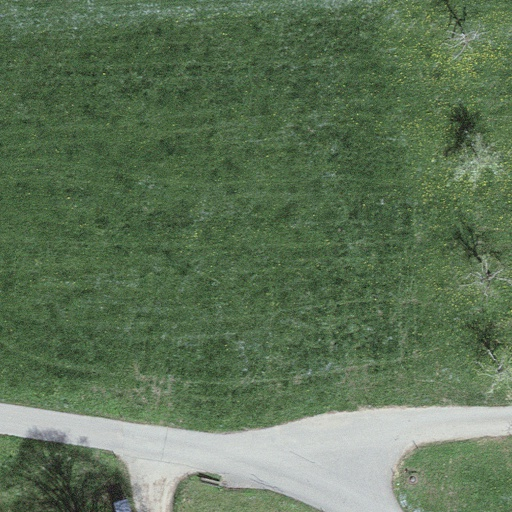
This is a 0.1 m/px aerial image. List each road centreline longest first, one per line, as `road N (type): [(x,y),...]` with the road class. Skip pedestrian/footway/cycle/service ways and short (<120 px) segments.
road 1 (track): [(301,485),(362,446),(401,434),(511,421)]
road 2 (track): [(153,447),(301,485),(355,511)]
road 3 (track): [(0,420),(153,447)]
